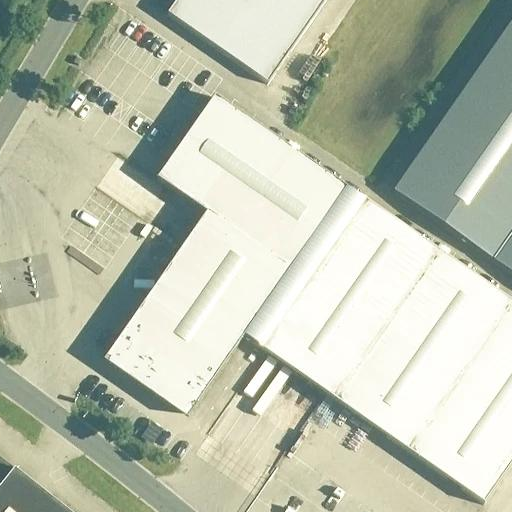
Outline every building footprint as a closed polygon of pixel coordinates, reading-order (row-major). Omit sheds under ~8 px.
[(327,0),(179,0),(167,18),(267,87),(327,0)] [(511,24),(395,193),(511,276),(511,24)] [(243,341),(346,193),(214,100),(156,183),(206,217),(107,359),(190,417),(243,341)] [(483,508),(511,466),(511,307),(346,193),(243,341),(483,508)] [(228,384),(239,370),(231,364),(221,379),(228,384)] [(0,511),(64,511),(0,461),(0,511)]
